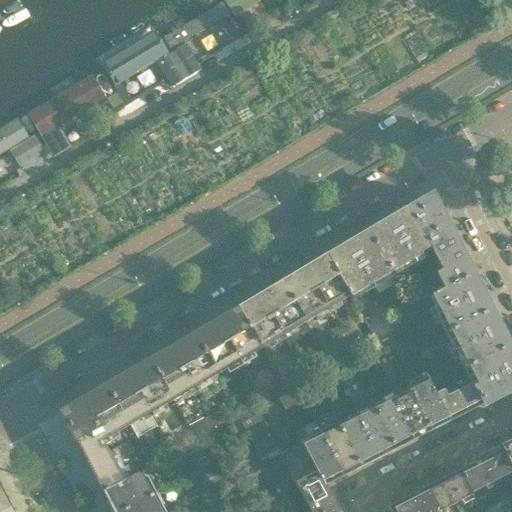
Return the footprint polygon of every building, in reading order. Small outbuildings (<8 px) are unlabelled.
[(219,0),(231,19),(264,0),(219,0)] [(171,54),(228,20),(220,6),(163,40),(171,54)] [(112,90),(167,57),(152,33),(98,66),(112,90)] [(39,140),(103,104),(89,79),(24,115),(39,140)] [(0,154),(25,140),(14,122),(0,130),(0,154)] [(86,138),(96,133),(92,125),(82,130),(86,138)] [(34,136),(9,151),(19,168),(45,153),(34,136)] [(55,157),(70,149),(64,139),(49,147),(55,157)] [(430,197),(407,210),(429,247),(450,236),(430,197)] [(407,210),(387,222),(412,265),(421,260),(418,254),(427,249),(427,248),(429,247),(407,210)] [(387,222),(367,234),(392,277),(412,265),(387,222)] [(367,234),(346,246),(372,288),(392,277),(367,234)] [(470,275),(450,236),(429,247),(427,248),(427,249),(438,271),(433,274),(437,283),(441,290),(470,275)] [(346,246),(326,258),(349,297),(351,300),(372,288),(346,246)] [(326,258),(281,284),(304,323),(349,297),(326,258)] [(470,275),(441,290),(433,294),(428,297),(433,307),(430,309),(434,316),(480,293),(470,275)] [(430,287),(433,294),(441,290),(437,283),(430,287)] [(281,284),(238,310),(261,349),(304,323),(281,284)] [(480,293),(434,316),(443,334),(489,311),(480,293)] [(238,310),(195,334),(218,374),(261,349),(238,310)] [(489,311),(443,334),(453,352),(498,329),(489,311)] [(498,329),(453,352),(462,369),(507,346),(498,329)] [(195,334),(151,360),(174,399),(218,374),(195,334)] [(358,338),(339,349),(343,356),(362,345),(358,338)] [(511,356),(507,346),(462,369),(469,384),(471,387),(472,386),(511,366),(511,356)] [(151,360),(107,387),(129,425),(174,399),(151,360)] [(511,366),(472,386),(482,405),(511,391),(511,392),(511,366)] [(431,375),(425,378),(428,383),(429,383),(434,380),(431,375)] [(434,393),(429,383),(428,383),(425,378),(407,387),(430,432),(447,423),(432,394),(434,393)] [(441,390),(434,393),(432,394),(447,423),(482,405),(472,386),(471,387),(469,384),(444,396),(441,390)] [(254,406),(269,397),(263,386),(248,395),(254,406)] [(107,387),(61,414),(81,452),(101,440),(102,441),(129,425),(107,387)] [(430,432),(407,387),(389,397),(411,442),(430,432)] [(289,393),(278,400),(283,407),(293,400),(289,393)] [(411,442),(389,397),(371,406),(393,451),(411,442)] [(393,451),(371,406),(353,415),(375,460),(393,451)] [(203,419),(209,430),(226,420),(220,410),(203,419)] [(276,450),(265,427),(259,414),(242,423),(259,459),(276,450)] [(375,460),(353,415),(335,424),(357,469),(375,460)] [(357,469),(335,424),(317,433),(340,478),(357,469)] [(227,428),(231,436),(237,433),(233,425),(227,428)] [(340,478),(317,433),(285,449),(282,451),(291,467),(308,458),(315,472),(323,487),(340,478)] [(225,444),(236,467),(244,463),(241,456),(248,453),(239,437),(225,444)] [(101,440),(81,452),(101,492),(123,481),(122,478),(132,473),(127,465),(117,471),(102,441),(101,440)] [(511,463),(504,448),(459,471),(471,495),(511,474),(511,463)] [(289,480),(279,461),(260,471),(270,490),(289,480)] [(255,463),(239,472),(243,480),(260,471),(255,463)] [(459,471),(427,487),(438,509),(442,511),(444,511),(473,498),(471,495),(459,471)] [(335,511),(323,487),(315,472),(293,483),(307,511),(335,511)] [(137,474),(123,481),(101,492),(111,511),(121,511),(155,495),(147,478),(137,474)] [(227,486),(237,503),(246,498),(236,481),(227,486)] [(427,487),(392,505),(387,507),(389,511),(437,511),(438,509),(427,487)] [(0,511),(10,507),(0,488),(0,511)] [(164,511),(155,495),(121,511),(164,511)]
